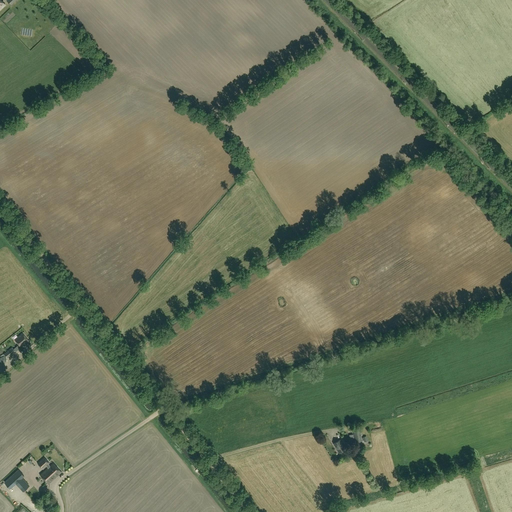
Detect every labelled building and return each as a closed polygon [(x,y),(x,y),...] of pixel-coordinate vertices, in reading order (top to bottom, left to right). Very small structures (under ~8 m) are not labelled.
[(23,333),(15,339),(21,347),(29,341),(23,333)] [(12,348),(7,352),(4,354),(7,358),(10,356),(15,351),(12,348)] [(353,431),(355,442),(362,441),(360,430),(353,431)] [(334,444),(339,453),(346,449),(340,440),(334,444)] [(53,463),(50,466),(48,464),(50,463),(44,458),(38,464),(43,469),(46,466),(48,468),(40,475),(49,484),(62,472),(53,463)] [(16,483),(23,491),(26,489),(23,485),(25,482),(22,478),(24,476),(19,470),(5,482),(10,488),(16,483)]
